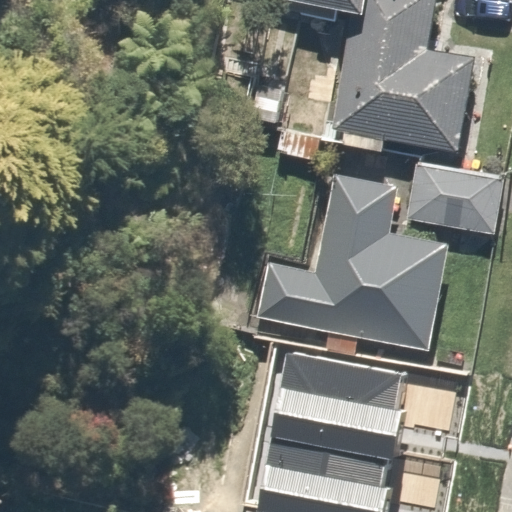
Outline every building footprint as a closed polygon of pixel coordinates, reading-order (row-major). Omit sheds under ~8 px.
[(425,48),(434,0),(280,0),(280,1),(353,15),(331,129),(458,153),(476,57),(425,48)] [(487,181),(406,164),(395,216),(477,233),(487,181)] [(265,259),(255,316),(427,346),(446,238),(391,229),(399,184),(332,172),(315,268),(265,259)] [(465,376),(378,362),(369,415),(456,428),(465,376)] [(236,511),(391,511),(396,482),(345,473),(357,404),(253,386),(241,460),(218,457),(210,501),(238,506),(236,511)]
